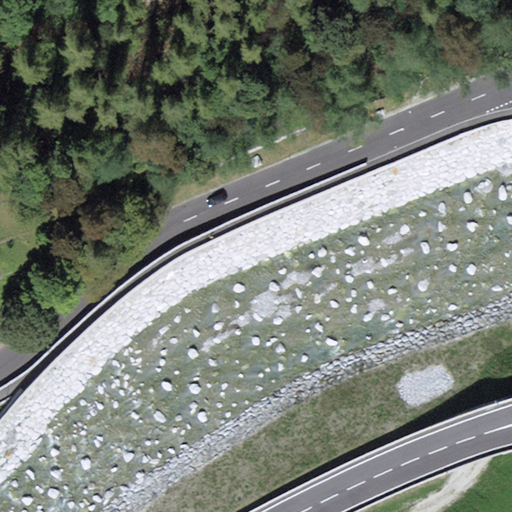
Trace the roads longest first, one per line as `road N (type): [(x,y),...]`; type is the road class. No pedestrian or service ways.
road 1 (tertiary): [(0,365),(166,230),(511,82)]
road 2 (primary): [(300,511),(511,423)]
